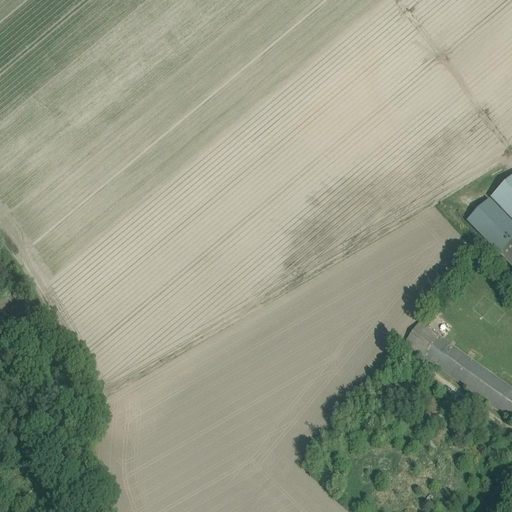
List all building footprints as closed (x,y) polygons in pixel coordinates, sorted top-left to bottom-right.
[(511,179),(491,199),(511,220),(511,179)] [(511,242),(499,255),(511,268),(511,242)] [(511,389),(420,323),(403,347),(406,350),(409,347),(511,421),(511,389)] [(384,395),(411,417),(427,398),(400,376),(384,395)] [(437,417),(444,404),(433,399),(427,411),(437,417)]
